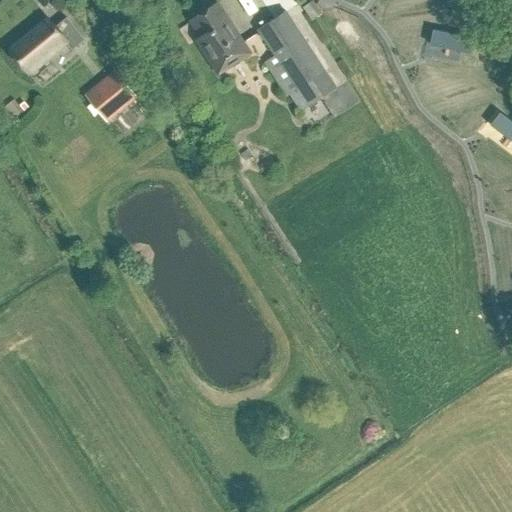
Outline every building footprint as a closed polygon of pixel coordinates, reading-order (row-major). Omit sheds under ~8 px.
[(313,0),(304,0),(298,2),(303,16),(317,11),(313,0)] [(218,72),(248,52),(216,4),(191,20),(202,36),(197,40),(218,72)] [(336,88),(325,71),(286,11),(257,29),(274,55),(263,62),(286,97),(289,95),(300,112),(336,88)] [(72,49),(83,39),(66,17),(55,27),(47,18),(9,49),(28,73),(66,42),(72,49)] [(432,30),(434,30),(431,45),(470,54),(474,38),(432,29),(432,30)] [(114,72),(96,87),(87,95),(103,114),(107,119),(115,112),(134,96),(131,92),(114,72)] [(511,121),(499,112),(498,112),(500,114),(491,126),(511,141),(511,121)] [(246,150),(232,159),(239,169),(252,161),(246,150)]
